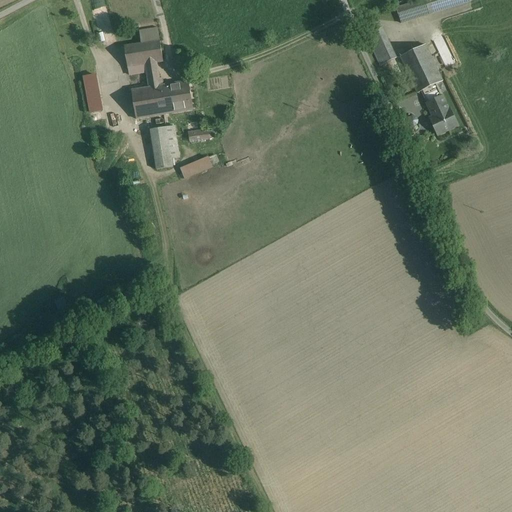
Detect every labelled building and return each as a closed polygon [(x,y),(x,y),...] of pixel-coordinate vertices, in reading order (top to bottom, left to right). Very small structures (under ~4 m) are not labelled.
[(430,14),(425,0),(421,0),(396,8),(401,24),(430,14)] [(469,0),(425,0),(430,14),(470,2),(469,0)] [(382,28),(366,35),(380,66),(396,58),(382,28)] [(158,29),(140,32),(142,44),(160,41),(158,29)] [(142,44),(125,46),(129,75),(147,72),(150,88),(132,91),(137,119),(193,110),(189,81),(164,85),(163,78),(160,79),(157,62),(164,61),(160,41),(142,44)] [(426,45),(401,57),(418,93),(424,90),(437,84),(443,82),(426,45)] [(183,52),(174,54),(177,68),(186,67),(184,58),(183,52)] [(84,70),(89,103),(101,101),(95,68),(84,70)] [(449,110),(437,84),(424,90),(431,106),(428,107),(433,117),(449,110)] [(101,101),(89,103),(93,127),(105,124),(101,101)] [(433,117),(432,117),(435,125),(433,126),(438,136),(458,126),(450,109),(449,110),(433,117)] [(175,126),(167,128),(172,160),(180,158),(175,126)] [(167,128),(151,130),(157,170),(173,168),(172,160),(167,128)] [(211,128),(193,131),(195,140),(212,138),(211,128)] [(209,158),(182,169),(186,179),(192,176),(213,167),(209,158)] [(56,300),(58,310),(68,308),(65,298),(56,300)]
